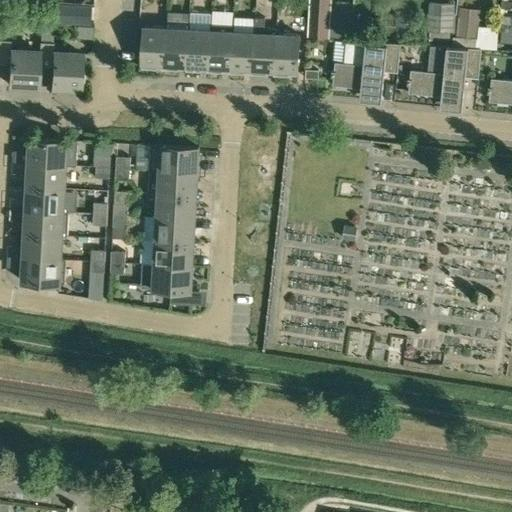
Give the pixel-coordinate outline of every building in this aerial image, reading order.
[(309,0),(307,37),(329,38),(331,0),(309,0)] [(456,2),(428,1),(426,30),(430,30),(429,41),(450,42),(450,32),(454,32),(456,2)] [(51,3),(50,23),(91,25),(92,6),(51,3)] [(467,8),(460,7),(459,7),(455,38),(453,38),(452,47),(477,48),(477,41),(479,27),(481,10),(467,8)] [(511,16),(502,15),(500,42),(511,43),(511,16)] [(210,25),(210,29),(189,28),(186,70),(201,71),(201,66),(208,67),(207,71),(208,71),(211,25),(210,25)] [(233,26),(211,25),(208,71),(223,72),(223,67),(230,68),(229,73),(230,73),(233,26)] [(164,69),(167,27),(144,26),(142,60),(141,68),(157,69),(157,64),(164,64),(164,69)] [(245,73),(245,69),(252,69),(251,74),(252,74),(255,27),(254,27),(254,32),(233,31),(234,26),(233,26),(230,73),(245,73)] [(189,28),(167,27),(164,69),(179,70),(179,65),(186,65),(186,70),(189,28)] [(267,75),(267,70),(274,70),(273,75),(274,75),(277,28),(255,27),(252,74),(267,75)] [(299,34),(277,33),(278,28),(277,28),(274,75),(288,76),(289,71),(297,71),(299,34)] [(37,86),(38,68),(39,51),(10,50),(11,40),(0,39),(0,65),(9,66),(8,84),(37,86)] [(360,95),(360,99),(381,101),(383,81),(384,71),(397,72),(400,44),(386,43),(366,42),(335,40),(332,61),(335,62),(334,70),(332,70),(331,76),(334,76),(333,84),(361,87),(360,95)] [(53,42),(39,42),(39,51),(38,68),(51,69),(51,86),(80,88),(80,83),(83,83),(84,69),(81,69),(82,53),(53,52),(53,42)] [(465,77),(478,78),(481,48),(477,48),(452,47),(447,47),(444,73),(411,69),(410,78),(408,78),(407,84),(409,84),(409,92),(442,96),(441,108),(462,110),(465,77)] [(511,79),(491,78),(491,86),(488,86),(488,92),(490,92),(489,101),(511,103),(511,79)] [(28,162),(66,165),(76,165),(77,140),(29,138),(28,162)] [(150,169),(197,172),(199,147),(151,144),(150,169)] [(96,166),(110,167),(110,156),(96,155),(96,166)] [(116,156),(116,167),(130,168),(130,157),(116,156)] [(65,188),(66,165),(28,162),(27,186),(65,188)] [(109,178),(110,167),(96,166),(95,177),(109,178)] [(129,179),(130,168),(116,167),(115,178),(129,179)] [(196,195),(197,172),(150,169),(149,193),(158,193),(196,195)] [(65,188),(27,186),(26,210),(68,212),(69,211),(64,211),(65,188)] [(195,219),(196,195),(158,193),(157,217),(195,219)] [(108,203),(94,202),(93,213),(107,214),(108,203)] [(114,203),(113,214),(127,215),(128,204),(114,203)] [(24,233),(67,236),(68,212),(26,210),(24,233)] [(107,214),(93,213),(93,224),(107,225),(107,214)] [(127,215),(113,214),(113,225),(127,226),(127,215)] [(156,240),(194,242),(195,219),(157,217),(156,240)] [(62,236),(67,236),(24,233),(23,257),(66,259),(66,258),(61,258),(62,236)] [(154,264),(192,266),(194,242),(156,240),(154,264)] [(105,250),(91,249),(91,260),(105,261),(105,250)] [(111,262),(125,262),(125,251),(111,250),(111,262)] [(66,259),(23,257),(22,281),(54,283),(54,292),(64,294),(66,259)] [(105,261),(91,260),(89,298),(103,300),(105,261)] [(110,273),(124,273),(125,262),(111,262),(110,273)] [(191,290),(192,266),(154,264),(153,288),(191,290)]
